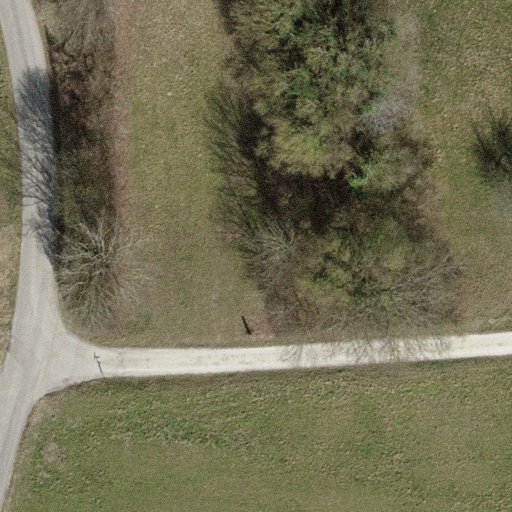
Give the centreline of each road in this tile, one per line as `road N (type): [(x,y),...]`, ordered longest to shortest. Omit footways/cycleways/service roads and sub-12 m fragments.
road 1 (track): [(24,368),(511,337)]
road 2 (unclassified): [(0,464),(41,279),(45,170),(20,0)]
